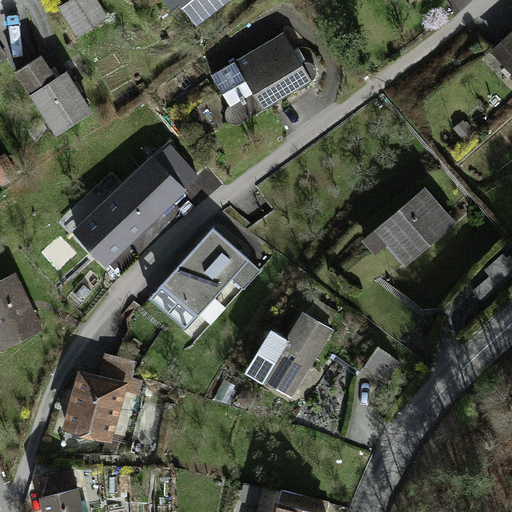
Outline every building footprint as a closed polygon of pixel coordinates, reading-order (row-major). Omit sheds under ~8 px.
[(92,0),(78,0),(61,13),(81,39),(107,19),(92,0)] [(171,0),(199,28),(228,0),(171,0)] [(283,38),(238,64),(258,96),(267,112),(311,85),(283,38)] [(511,42),(498,56),(511,70),(511,42)] [(35,102),(57,86),(41,63),(19,79),(35,102)] [(258,96),(238,64),(215,78),(235,110),(258,96)] [(57,86),(35,102),(62,139),(94,116),(68,79),(57,86)] [(155,162),(77,236),(110,271),(188,197),(182,191),(195,178),(171,154),(159,166),(155,162)] [(6,155),(0,158),(0,179),(5,186),(20,175),(6,155)] [(424,195),(367,244),(377,255),(386,246),(404,267),(451,227),(424,195)] [(256,271),(213,232),(152,298),(195,337),(256,271)] [(39,333),(17,280),(0,286),(0,345),(1,349),(39,333)] [(303,318),(266,384),(295,400),(332,334),(303,318)] [(378,353),(366,371),(384,382),(395,364),(378,353)] [(83,376),(68,434),(115,446),(130,388),(83,376)] [(44,502),(73,496),(69,479),(40,485),(44,502)] [(73,496),(44,502),(45,511),(83,511),(80,495),(73,496)]
